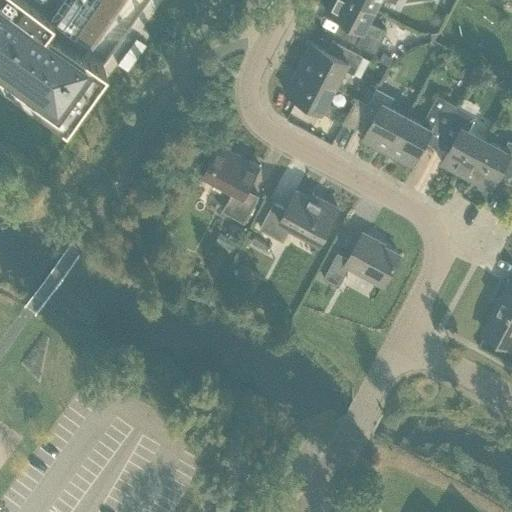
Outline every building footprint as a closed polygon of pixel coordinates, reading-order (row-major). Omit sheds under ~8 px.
[(0,0),(0,78),(57,120),(57,121),(62,124),(103,68),(80,51),(117,0),(0,0)] [(368,21),(375,9),(358,0),(331,0),(326,10),(349,22),(342,35),(371,51),(382,29),(368,21)] [(358,0),(375,9),(379,0),(390,0),(395,3),(396,0),(358,0)] [(311,42),(297,67),(336,87),(346,69),(354,74),(363,56),(332,40),(326,50),(311,42)] [(328,103),(336,87),(297,67),(284,92),(331,116),(336,107),(328,103)] [(362,139),(387,153),(407,114),(390,105),(394,97),(376,88),(360,118),(370,124),(362,139)] [(423,123),(407,114),(387,153),(412,166),(434,125),(445,130),(458,106),(437,95),(423,123)] [(355,128),(360,118),(368,104),(356,98),(343,122),(355,128)] [(476,116),(458,106),(438,145),(448,151),(441,164),(466,177),(486,139),(468,130),(476,116)] [(504,148),(486,139),(466,177),(491,190),(498,177),(509,183),(511,176),(511,141),(508,140),(504,148)] [(246,189),(260,165),(219,143),(203,173),(233,190),(222,210),(244,222),(259,196),(246,189)] [(320,241),(338,208),(322,199),(321,203),(296,190),(286,208),(274,202),(260,227),(283,240),(291,226),(320,241)] [(383,285),(399,255),(375,242),(376,240),(362,232),(348,257),(338,251),(323,278),(338,286),(349,266),(383,285)] [(511,288),(504,284),(481,327),(511,343),(511,288)] [(6,499),(2,511),(6,511),(19,511),(22,504),(6,499)]
